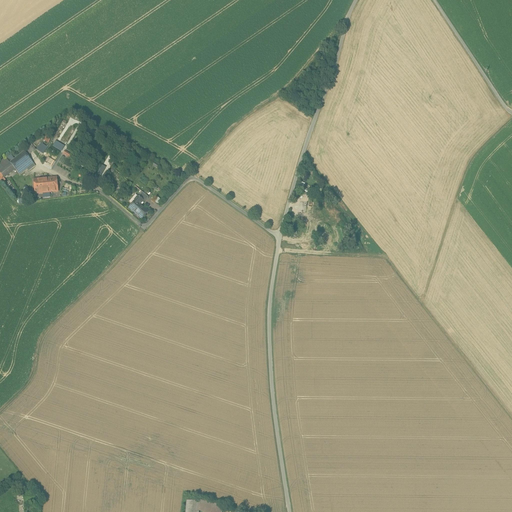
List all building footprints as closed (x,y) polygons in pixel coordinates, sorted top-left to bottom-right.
[(55,141),(52,146),(61,151),(64,146),(55,141)] [(32,145),(24,152),(28,156),(36,150),(32,145)] [(24,152),(10,163),(15,169),(20,175),(27,169),(28,168),(33,164),(34,164),(28,156),(24,152)] [(56,164),(46,157),(43,162),(53,168),(56,164)] [(10,163),(0,170),(0,172),(4,178),(15,169),(10,163)] [(106,167),(103,165),(98,174),(101,176),(106,167)] [(56,177),(34,180),(35,194),(44,193),(44,198),(50,197),(50,192),(58,192),(56,177)] [(149,197),(143,193),(141,195),(140,194),(138,197),(143,201),(144,202),(149,197)] [(135,200),(135,201),(129,207),(129,208),(142,219),(149,212),(140,204),(143,201),(138,197),(135,200)] [(311,216),(299,213),(296,223),(308,227),(311,216)] [(30,494),(30,490),(24,490),(25,502),(36,501),(35,493),(30,494)] [(200,500),(200,502),(198,511),(221,511),(223,507),(200,500)] [(185,511),(198,511),(200,502),(186,501),(185,511)]
